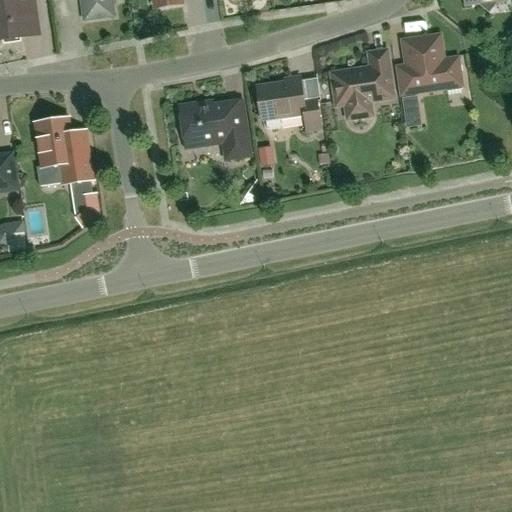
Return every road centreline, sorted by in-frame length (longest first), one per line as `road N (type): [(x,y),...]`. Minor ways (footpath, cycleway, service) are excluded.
road 1 (unclassified): [(146,281),(511,203)]
road 2 (residential): [(116,80),(327,30),(394,0)]
road 3 (residential): [(146,281),(116,80)]
road 4 (unclassified): [(0,311),(146,281)]
